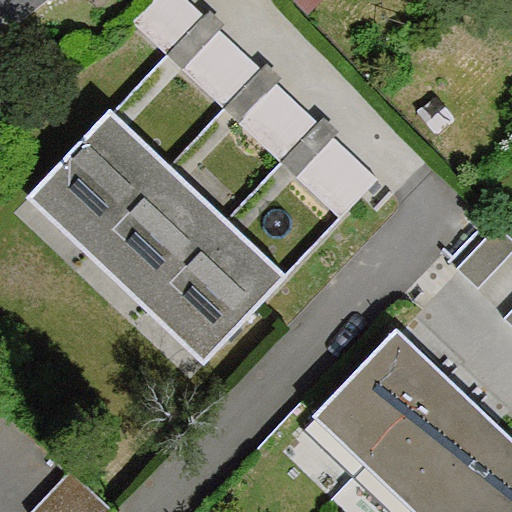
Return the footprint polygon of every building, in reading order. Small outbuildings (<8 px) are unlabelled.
[(207,17),(187,0),(157,0),(135,24),(170,57),(207,17)] [(265,71),(222,31),(185,71),(228,111),(265,71)] [(320,125),(277,86),(241,125),(285,164),(320,125)] [(172,168),(112,112),(30,198),(90,254),(172,168)] [(379,182),(335,140),(298,179),(342,220),(379,182)] [(172,168),(90,254),(147,309),(229,222),(172,168)] [(229,222),(147,309),(207,364),(290,280),(229,222)] [(511,511),(511,441),(398,334),(316,419),(415,511),(511,511)] [(0,402),(0,419),(8,411),(0,402)] [(73,472),(35,511),(115,511),(116,511),(73,472)]
